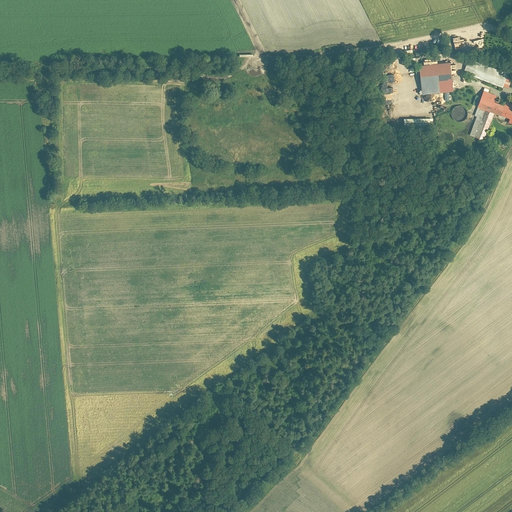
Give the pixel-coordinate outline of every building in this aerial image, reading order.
[(469,59),(464,73),(500,86),(505,71),(469,59)] [(422,67),(424,94),(453,92),(451,65),(422,67)] [(511,103),(505,101),(504,105),(494,102),(496,96),(483,92),(478,109),(509,119),(508,122),(511,123),(511,103)] [(452,115),(454,120),(461,122),(466,120),(468,116),(469,111),(466,107),(461,105),(456,106),(452,110),(452,115)] [(415,107),(415,123),(428,123),(427,107),(415,107)]
